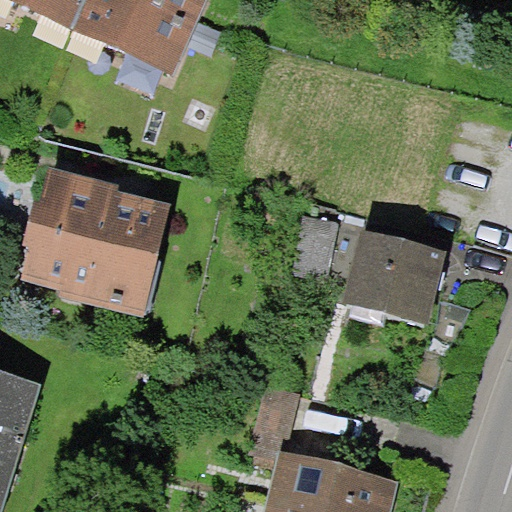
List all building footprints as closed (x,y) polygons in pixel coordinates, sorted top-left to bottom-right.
[(0,0),(0,21),(167,103),(210,0),(0,0)] [(145,334),(169,221),(41,184),(15,296),(145,334)] [(342,229),(306,219),(290,277),(326,287),(342,229)] [(0,290),(16,226),(0,221),(0,290)] [(440,266),(349,241),(331,314),(422,338),(440,266)] [(0,511),(1,511),(36,393),(0,383),(0,511)] [(300,393),(264,384),(244,463),(273,470),(278,450),(285,452),(300,393)] [(285,452),(278,450),(273,470),(263,511),(391,511),(399,478),(285,452)]
